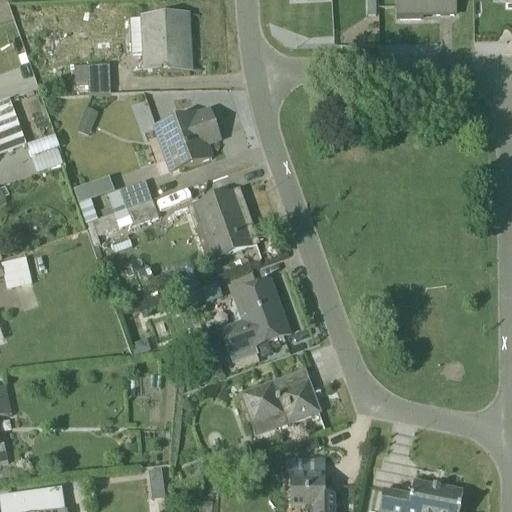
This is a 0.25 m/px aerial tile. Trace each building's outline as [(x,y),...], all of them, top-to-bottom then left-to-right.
[(452,17),(451,0),(396,0),(397,23),(418,23),(418,10),(423,9),(423,14),(434,13),(434,18),(452,17)] [(187,20),(128,23),(131,76),(185,73),(184,49),(188,49),(187,20)] [(108,99),(107,70),(74,72),(75,89),(86,88),(87,100),(108,99)] [(0,106),(0,133),(16,127),(7,104),(0,106)] [(87,139),(96,117),(83,111),(74,134),(87,139)] [(193,116),(151,131),(167,178),(210,163),(205,149),(218,144),(208,115),(195,120),(193,116)] [(16,127),(0,133),(0,158),(24,149),(16,127)] [(60,152),(33,158),(37,173),(64,167),(60,152)] [(73,197),(84,228),(149,205),(143,187),(106,200),(110,211),(93,217),(84,193),(73,197)] [(236,196),(185,214),(204,267),(255,249),(236,196)] [(156,223),(149,205),(84,228),(89,243),(129,229),(130,232),(156,223)] [(0,266),(6,292),(31,286),(24,261),(0,266)] [(196,291),(189,272),(173,278),(180,296),(196,291)] [(230,301),(239,328),(217,336),(226,362),(288,340),(269,287),(230,301)] [(182,355),(199,349),(195,337),(178,343),(182,355)] [(219,371),(207,375),(205,371),(191,376),(196,388),(222,379),(219,371)] [(303,377),(239,400),(254,442),(318,419),(303,377)] [(323,499),(323,477),(289,477),(289,511),(334,511),(335,499),(323,499)] [(383,494),(379,511),(457,511),(461,496),(412,486),(410,500),(383,494)] [(63,511),(61,495),(2,503),(3,511),(63,511)]
